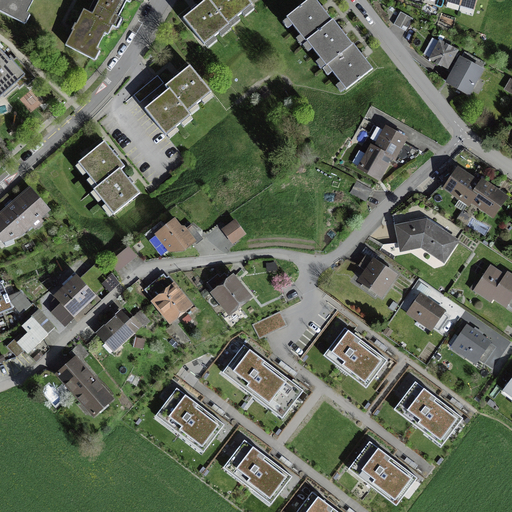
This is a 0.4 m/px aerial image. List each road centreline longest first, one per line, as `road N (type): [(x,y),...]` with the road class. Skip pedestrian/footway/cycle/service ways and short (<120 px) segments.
road 1 (residential): [(466,134),(337,254),(144,272),(22,381),(0,389)]
road 2 (residential): [(164,0),(100,95),(0,187)]
road 3 (residential): [(466,134),(357,0)]
